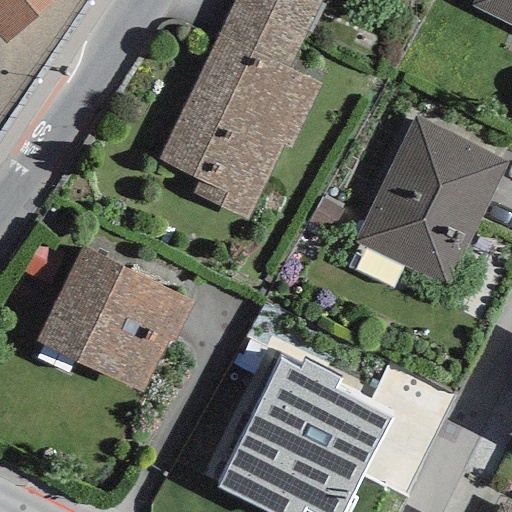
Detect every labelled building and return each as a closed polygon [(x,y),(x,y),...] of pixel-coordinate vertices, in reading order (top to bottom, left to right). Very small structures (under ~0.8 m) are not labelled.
[(0,0),(0,55),(65,0),(0,0)] [(319,0),(234,0),(217,34),(286,68),(319,0)] [(511,0),(472,0),(470,6),(511,27),(511,0)] [(286,68),(217,34),(156,159),(198,180),(192,193),(246,219),(283,145),(289,148),(321,85),(286,68)] [(414,116),(353,242),(448,288),(509,162),(414,116)] [(38,243),(22,272),(46,286),(62,256),(38,243)] [(82,247),(35,340),(143,395),(190,301),(82,247)] [(280,359),(216,487),(267,511),(349,511),(356,499),(351,497),(391,418),(333,390),(339,379),(304,361),(300,369),(280,359)] [(511,511),(511,509),(500,503),(495,511),(511,511)]
